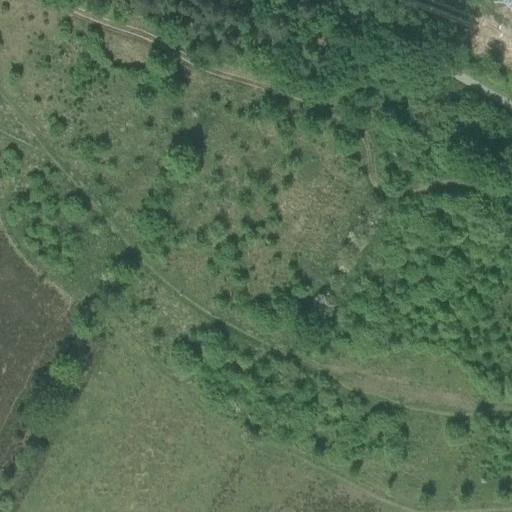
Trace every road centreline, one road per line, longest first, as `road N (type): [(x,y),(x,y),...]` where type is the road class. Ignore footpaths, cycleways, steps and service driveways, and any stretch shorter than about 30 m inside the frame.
road 1 (track): [(511,407),(433,400),(318,370),(208,314),(36,151)]
road 2 (track): [(36,0),(361,129),(375,188),(394,196),(459,182),(511,197)]
